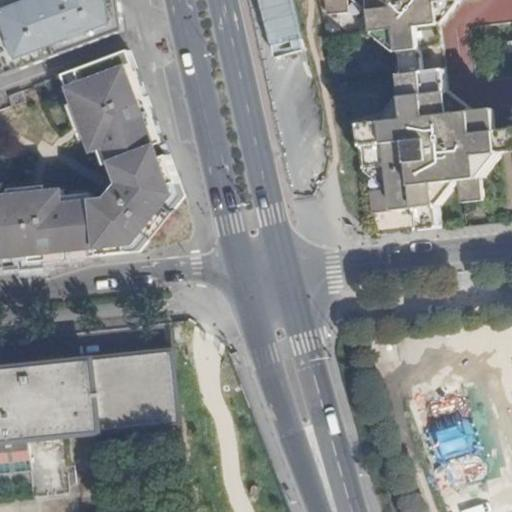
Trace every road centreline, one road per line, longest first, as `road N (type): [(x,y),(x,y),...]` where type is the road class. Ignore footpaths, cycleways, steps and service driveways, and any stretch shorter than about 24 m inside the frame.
road 1 (primary): [(179,0),(239,267)]
road 2 (primary): [(284,266),(223,0)]
road 3 (primary): [(239,267),(316,511)]
road 4 (primary): [(352,511),(284,266)]
road 5 (unclassified): [(0,297),(239,267)]
road 6 (residential): [(511,249),(284,266)]
road 7 (unknown): [(332,267),(305,186),(287,69)]
